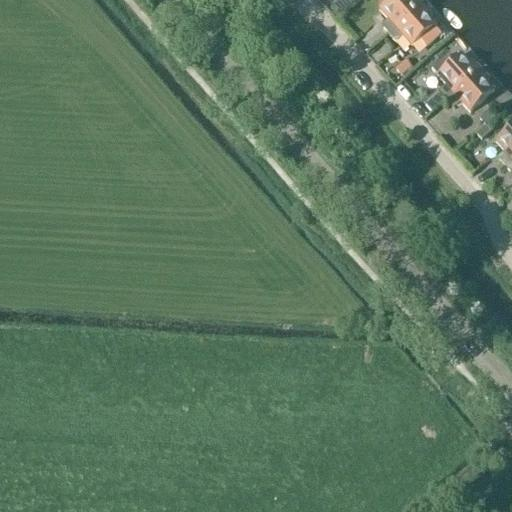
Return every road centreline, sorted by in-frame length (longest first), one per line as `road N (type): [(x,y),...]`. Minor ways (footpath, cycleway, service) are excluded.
road 1 (tertiary): [(511,395),(168,0)]
road 2 (residential): [(511,258),(485,204),(304,0)]
